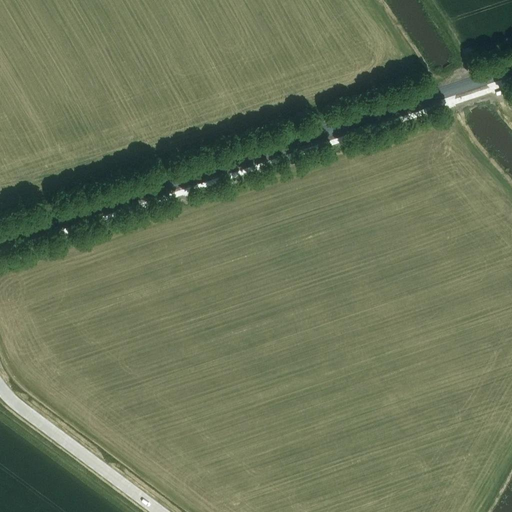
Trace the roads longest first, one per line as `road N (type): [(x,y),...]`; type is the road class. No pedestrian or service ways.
road 1 (secondary): [(0,239),(511,70)]
road 2 (tertiary): [(159,511),(0,388)]
